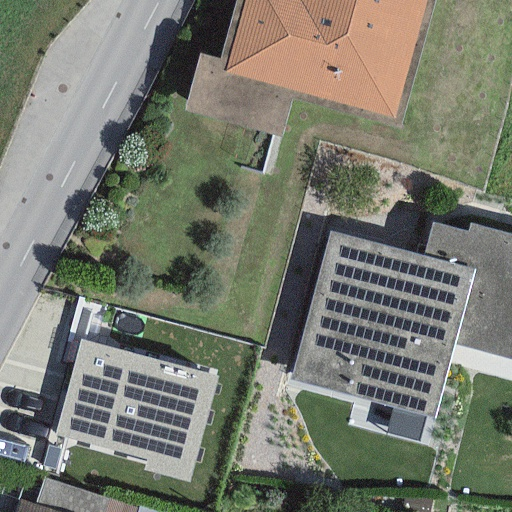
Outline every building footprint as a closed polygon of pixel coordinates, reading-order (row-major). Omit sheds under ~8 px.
[(434,0),(234,0),(218,60),(213,77),(290,99),(399,129),(434,0)] [(279,139),(290,99),(213,77),(218,60),(198,54),(181,111),(279,139)] [(511,235),(468,223),(466,232),(430,222),(421,256),(328,231),(288,380),(433,419),(452,346),(511,361),(511,235)] [(217,378),(81,340),(54,435),(145,461),(142,471),(187,483),(217,378)] [(43,477),(33,505),(54,511),(133,511),(135,508),(43,477)] [(54,511),(33,505),(18,501),(14,511),(54,511)]
